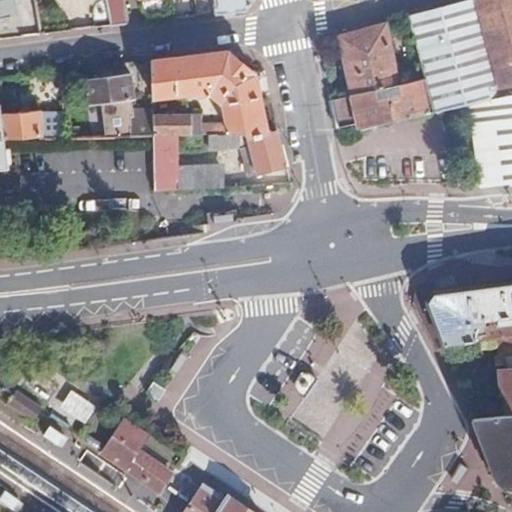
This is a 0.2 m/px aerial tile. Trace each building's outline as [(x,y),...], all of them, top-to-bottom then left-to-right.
[(0,0),(0,17),(14,14),(11,0),(0,0)] [(20,18),(23,33),(40,31),(34,0),(21,0),(24,17),(20,18)] [(103,0),(108,23),(126,21),(121,0),(103,0)] [(210,0),(213,10),(243,6),(248,0),(210,0)] [(511,0),(465,0),(407,16),(424,79),(433,112),(470,106),(480,184),(511,179),(511,0)] [(339,35),(350,94),(398,84),(386,24),(339,35)] [(227,49),(151,58),(152,91),(196,86),(215,102),(224,102),(224,119),(194,119),(194,117),(184,117),(183,113),(152,114),(152,129),(173,129),(204,128),(239,128),(247,135),(263,130),(254,73),(227,49)] [(99,99),(102,130),(152,129),(152,114),(152,106),(130,106),(126,72),(83,78),(86,101),(99,99)] [(398,84),(350,94),(331,98),(337,127),(357,123),(358,128),(415,116),(433,112),(424,79),(398,84)] [(1,112),(2,131),(38,130),(63,130),(62,111),(36,112),(36,110),(1,112)] [(275,127),(263,130),(247,135),(239,128),(204,128),(205,143),(224,143),(225,142),(225,136),(245,136),(248,145),(239,148),(243,158),(244,171),(256,171),(285,164),(275,127)] [(173,129),(152,129),(153,169),(166,169),(165,150),(174,149),(173,129)] [(225,136),(225,142),(237,142),(239,148),(248,145),(245,136),(225,136)] [(177,163),(178,185),(217,184),(215,162),(177,163)] [(422,304),(440,349),(494,341),(511,338),(511,284),(479,289),(432,295),(422,304)] [(422,304),(410,309),(433,351),(440,349),(422,304)] [(505,395),(508,418),(511,417),(511,338),(494,341),(501,395),(505,395)] [(307,352),(324,361),(331,347),(314,339),(307,352)] [(17,390),(9,403),(36,421),(44,408),(17,390)] [(156,431),(130,414),(103,457),(158,495),(174,473),(143,452),(156,431)] [(511,417),(508,418),(470,422),(494,481),(503,490),(510,496),(511,497),(511,417)] [(204,485),(186,511),(251,511),(246,508),(241,505),(231,498),(229,501),(204,485)]
